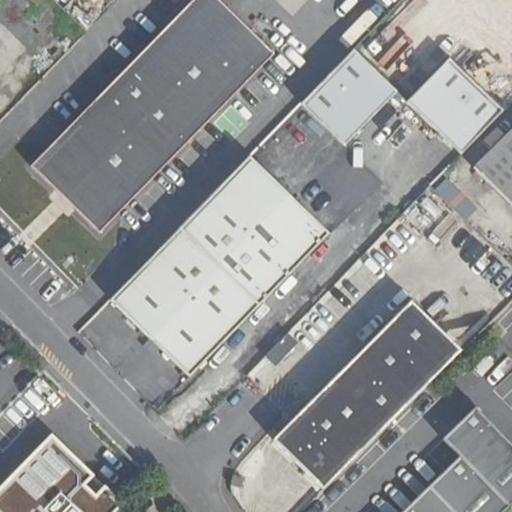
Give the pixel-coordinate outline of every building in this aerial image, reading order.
[(219,0),(195,0),(138,59),(207,125),(277,53),(219,0)] [(398,96),(355,53),(302,108),(345,149),(398,96)] [(207,125),(138,59),(31,169),(102,235),(207,125)] [(409,106),(463,158),(505,114),(450,62),(409,106)] [(511,136),(477,172),(511,206),(511,136)] [(182,230),(115,299),(194,376),(333,233),(254,156),(247,163),(182,230)] [(445,178),(435,189),(466,218),(476,207),(445,178)] [(276,445),(324,495),(386,432),(462,355),(413,305),(276,445)] [(299,347),(288,337),(265,360),(276,371),(299,347)] [(412,511),(494,430),(476,411),(444,442),(461,460),(407,511),(412,511)] [(505,511),(511,506),(511,448),(494,430),(412,511),(505,511)]
